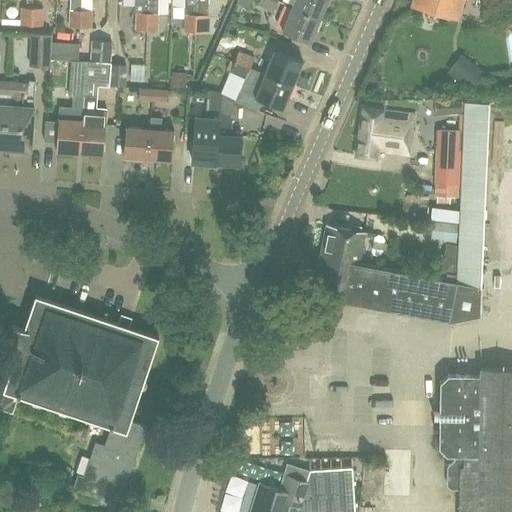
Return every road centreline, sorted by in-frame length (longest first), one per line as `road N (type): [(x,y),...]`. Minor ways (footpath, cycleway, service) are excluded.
road 1 (tertiary): [(253,290),(381,0)]
road 2 (tertiary): [(253,290),(87,217),(0,198)]
road 3 (unclassified): [(182,511),(253,290)]
